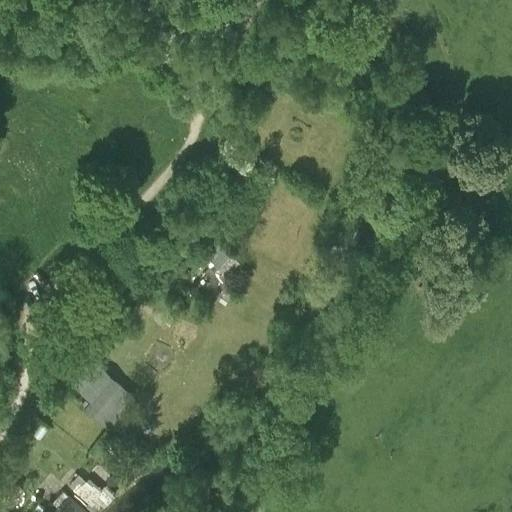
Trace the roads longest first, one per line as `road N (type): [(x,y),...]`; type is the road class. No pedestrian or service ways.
road 1 (track): [(197,114),(182,147),(97,241),(0,430)]
road 2 (track): [(247,0),(197,114)]
